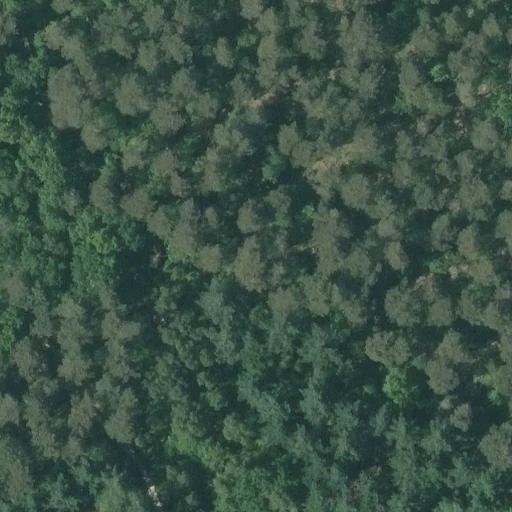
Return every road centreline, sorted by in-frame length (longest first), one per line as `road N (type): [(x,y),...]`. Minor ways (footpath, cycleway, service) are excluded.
road 1 (track): [(0,66),(253,511)]
road 2 (track): [(111,0),(0,63)]
